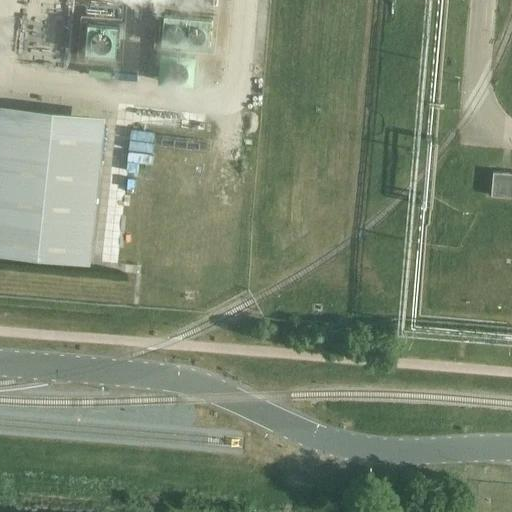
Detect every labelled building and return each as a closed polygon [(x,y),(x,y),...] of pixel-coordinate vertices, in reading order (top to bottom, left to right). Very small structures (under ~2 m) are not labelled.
[(162,43),(208,46),(210,17),(164,13),(162,43)] [(85,52),(115,55),(117,25),(88,22),(85,52)] [(104,114),(0,103),(0,252),(89,261),(104,114)] [(126,159),(149,159),(150,131),(126,131),(126,159)] [(492,194),(511,196),(511,172),(494,170),(492,194)]
